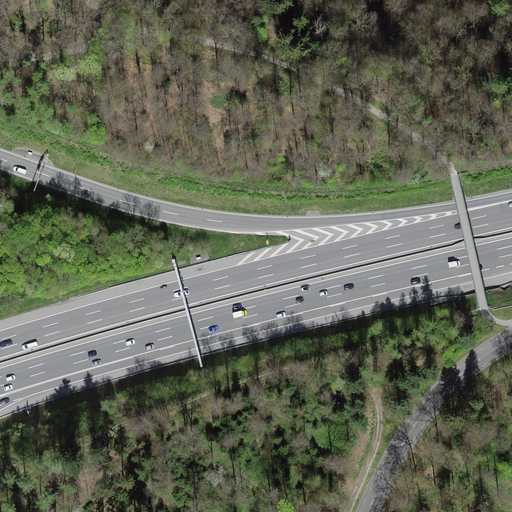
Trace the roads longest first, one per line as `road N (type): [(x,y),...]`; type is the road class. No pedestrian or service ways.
road 1 (motorway): [(511,214),(0,344)]
road 2 (motorway): [(511,211),(222,221),(127,202),(0,158)]
road 3 (track): [(486,315),(454,174),(432,147),(257,54),(150,31)]
road 4 (track): [(385,391),(346,376),(268,384),(88,430),(0,474)]
road 5 (motorway): [(129,343),(511,250)]
road 6 (track): [(349,511),(373,455),(379,397),(486,315)]
road 7 (residential): [(368,511),(429,406),(511,338)]
road 8 (track): [(150,31),(44,59),(0,61)]
road 9 (motorway): [(0,403),(129,343)]
road 10 (motorway): [(0,381),(129,343)]
